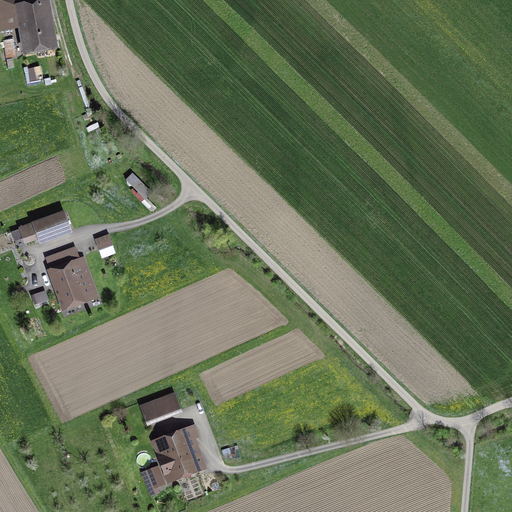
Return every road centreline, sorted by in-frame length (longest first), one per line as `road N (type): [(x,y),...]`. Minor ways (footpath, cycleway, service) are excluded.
road 1 (unclassified): [(511,401),(458,422),(427,416),(116,111),(88,71),(68,0)]
road 2 (track): [(48,249),(148,219),(190,188)]
